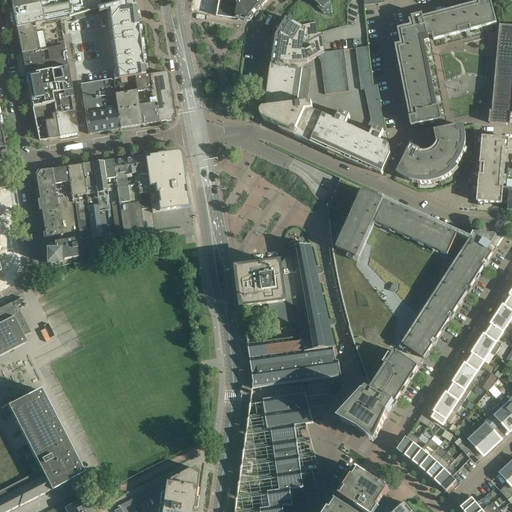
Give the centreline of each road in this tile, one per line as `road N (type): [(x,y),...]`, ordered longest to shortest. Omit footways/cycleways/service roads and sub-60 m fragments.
road 1 (residential): [(250,132),(455,219),(511,226)]
road 2 (residential): [(381,456),(511,263)]
road 3 (tertiary): [(218,511),(233,396),(226,313)]
road 4 (residential): [(20,161),(197,134)]
road 5 (residential): [(0,297),(25,281),(35,253),(20,161)]
road 6 (residential): [(250,132),(263,29),(284,0)]
